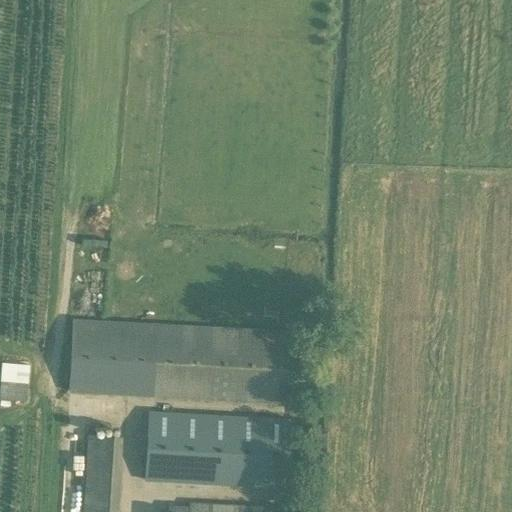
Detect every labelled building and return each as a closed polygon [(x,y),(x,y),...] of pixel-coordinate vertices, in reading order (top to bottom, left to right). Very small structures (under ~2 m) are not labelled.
[(295,330),(71,318),(67,392),(291,403),(295,330)] [(2,360),(1,397),(30,398),(31,361),(2,360)] [(143,480),(286,488),(290,418),(147,410),(143,480)] [(86,434),(82,507),(81,511),(116,511),(117,509),(122,436),(86,434)] [(284,511),(285,506),(188,501),(188,505),(168,504),(167,511),(284,511)]
